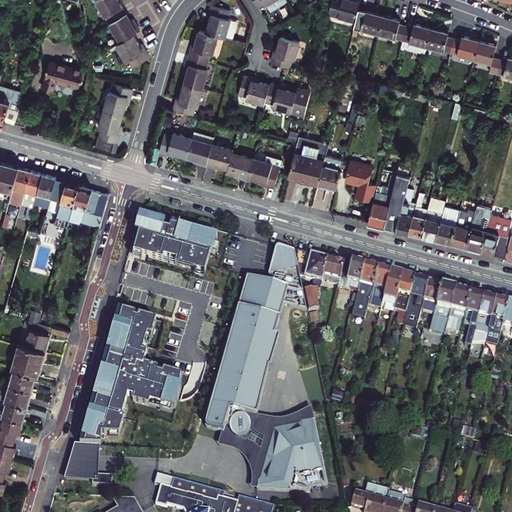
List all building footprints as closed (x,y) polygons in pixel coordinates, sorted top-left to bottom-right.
[(94,0),(108,25),(125,14),(117,1),(116,0),(94,0)] [(283,0),(251,0),(258,11),(264,6),(270,16),(287,5),(283,0)] [(330,0),(328,10),(356,17),(357,12),(359,0),(330,0)] [(211,13),(209,20),(206,33),(217,37),(232,41),(238,21),(227,18),(230,9),(210,4),(208,12),(211,13)] [(354,26),(380,33),(385,14),(375,11),(367,9),(366,14),(357,12),(356,17),(354,26)] [(129,21),(125,14),(108,25),(118,43),(131,36),(138,32),(132,22),(130,23),(129,21)] [(380,33),(405,39),(408,25),(401,23),(402,19),(393,16),(385,14),(380,33)] [(429,45),(433,26),(424,24),(416,22),(415,26),(408,25),(405,39),(411,41),(409,49),(427,54),(429,45)] [(442,29),(433,26),(429,45),(453,51),(456,37),(450,35),(451,31),(442,29)] [(198,31),(195,41),(192,48),(189,47),(186,57),(207,63),(210,53),(212,54),(217,37),(206,33),(198,31)] [(463,38),(456,37),(453,51),(477,58),(481,39),(473,37),(464,34),(463,38)] [(147,57),(143,50),(140,52),(136,46),(131,36),(118,43),(114,46),(123,62),(126,60),(130,67),(147,57)] [(276,55),(272,54),(269,63),(289,70),(292,61),(294,62),(300,44),(281,38),(278,49),(276,55)] [(491,71),(499,73),(503,58),(495,56),(499,43),(490,41),(481,39),(477,58),(494,62),(491,71)] [(499,73),(511,76),(511,55),(510,55),(509,60),(503,58),(499,73)] [(76,85),(82,67),(48,57),(43,74),(46,75),(43,85),(52,88),(55,78),(64,81),(76,85)] [(204,70),(207,63),(186,57),(184,64),(187,65),(185,73),(181,84),(201,90),(207,71),(204,70)] [(251,79),(242,75),(236,96),(242,97),(241,100),(262,106),(263,104),(267,88),(256,85),(250,83),(251,79)] [(120,115),(123,104),(125,97),(129,98),(132,89),(113,83),(110,90),(107,89),(101,109),(120,115)] [(201,90),(181,84),(178,94),(176,101),(173,100),(170,109),(190,115),(193,107),(195,108),(201,90)] [(0,85),(0,120),(12,124),(18,101),(21,92),(0,85)] [(294,96),(283,93),(276,91),(267,88),(263,104),(269,106),(269,109),(288,115),(290,110),(294,96)] [(411,94),(427,98),(429,93),(413,89),(411,94)] [(303,114),(307,96),(295,93),(294,96),(290,110),(303,114)] [(12,124),(20,126),(27,104),(18,101),(12,124)] [(114,133),(116,126),(120,115),(101,109),(95,127),(99,128),(93,147),(109,152),(112,142),(115,143),(118,134),(114,133)] [(155,152),(165,155),(166,151),(173,153),(184,156),(189,137),(171,131),(170,135),(161,132),(155,152)] [(211,143),(189,137),(184,156),(189,158),(193,159),(192,162),(196,164),(204,166),(211,143)] [(296,141),(287,181),(300,184),(315,188),(322,159),(325,149),(296,141)] [(232,149),(211,143),(204,166),(210,168),(215,169),(216,165),(220,166),(227,168),(231,152),(232,149)] [(239,178),(246,180),(252,158),(231,152),(227,168),(226,170),(232,172),(235,173),(235,177),(239,178)] [(269,163),(252,158),(246,180),(257,183),(263,185),(262,188),(271,191),(277,170),(268,168),(269,163)] [(324,190),(333,193),(338,172),(322,168),(324,160),(322,159),(315,188),(324,190)] [(368,181),(372,165),(350,159),(345,179),(360,183),(357,196),(364,198),(373,201),(377,186),(378,184),(368,181)] [(11,166),(6,164),(0,187),(0,189),(9,192),(16,167),(11,166)] [(23,169),(16,167),(9,192),(8,197),(15,199),(11,211),(17,213),(20,201),(29,171),(23,169)] [(29,171),(20,201),(23,201),(23,199),(28,201),(26,206),(31,208),(32,204),(41,174),(35,173),(29,171)] [(395,230),(406,188),(408,176),(400,174),(400,173),(397,172),(393,190),(384,227),(389,228),(395,230)] [(51,177),(41,174),(32,204),(35,204),(36,203),(39,201),(41,194),(48,196),(59,199),(64,182),(64,181),(51,177)] [(56,212),(69,216),(77,186),(71,184),(64,182),(59,199),(56,212)] [(87,201),(90,189),(77,186),(69,216),(68,218),(91,225),(96,208),(90,206),(91,203),(87,201)] [(384,227),(393,190),(377,186),(373,201),(368,223),(376,225),(384,227)] [(412,189),(406,188),(395,230),(401,231),(408,233),(415,205),(409,204),(412,189)] [(96,208),(100,192),(90,189),(87,201),(91,203),(90,206),(96,208)] [(108,194),(100,192),(96,208),(104,210),(105,205),(108,194)] [(45,207),(48,196),(41,194),(39,201),(36,203),(35,204),(45,207)] [(420,236),(425,214),(427,208),(421,207),(423,199),(416,198),(415,205),(408,233),(413,234),(420,236)] [(435,240),(444,204),(439,203),(436,214),(438,214),(438,218),(425,214),(420,236),(426,238),(435,240)] [(449,205),(444,204),(435,240),(443,242),(450,244),(455,222),(443,219),(443,216),(446,216),(449,205)] [(102,214),(104,210),(96,208),(91,225),(99,227),(102,214)] [(473,250),(481,252),(486,229),(473,226),(473,223),(476,224),(479,212),(475,211),(472,223),(466,248),(473,250)] [(486,253),(492,255),(502,216),(490,213),(486,229),(481,252),(486,253)] [(161,222),(138,216),(133,233),(135,233),(130,253),(159,261),(160,257),(172,261),(172,265),(201,274),(207,253),(209,254),(213,237),(175,226),(174,228),(166,227),(165,230),(160,228),(161,222)] [(511,229),(511,218),(502,216),(492,255),(499,256),(505,258),(511,233),(511,229)] [(466,248),(472,223),(469,222),(468,225),(455,222),(450,244),(458,246),(466,248)] [(293,253),(279,250),(270,280),(275,282),(274,287),(243,278),(233,314),(234,316),(232,323),(230,324),(209,395),(207,405),(207,406),(208,407),(207,410),(205,409),(201,424),(201,425),(202,427),(203,428),(217,432),(214,445),(235,451),(243,456),(247,460),(251,467),(253,475),(253,483),(252,489),(257,489),(257,490),(310,493),(311,485),(316,486),(317,488),(328,485),(311,420),(310,421),(307,409),(305,407),(302,406),(298,405),(293,405),(287,407),(283,409),(279,413),(277,416),(276,419),(275,423),(253,416),(254,416),(255,416),(256,415),(277,340),(277,339),(277,337),(276,336),(274,335),(272,335),(274,329),(275,329),(277,328),(278,327),(284,306),(307,312),(302,289),(304,288),(299,267),(297,255),(293,253)] [(305,277),(321,282),(323,276),(327,261),(311,256),(297,252),(297,255),(299,267),(307,269),(305,277)] [(344,260),(343,266),(339,281),(338,287),(350,291),(351,287),(359,289),(360,284),(365,265),(354,262),(344,260)] [(217,263),(209,263),(209,278),(229,279),(229,261),(217,261),(217,263)] [(334,280),(338,264),(332,263),(327,261),(323,276),(334,280)] [(339,281),(343,266),(338,264),(334,280),(339,281)] [(365,265),(360,284),(369,287),(367,289),(365,294),(368,295),(369,297),(368,299),(370,299),(371,295),(378,269),(371,267),(365,265)] [(385,292),(390,273),(384,271),(378,269),(371,295),(378,297),(379,293),(381,294),(382,291),(385,292)] [(393,313),(394,308),(402,276),(397,275),(390,273),(385,292),(384,298),(382,304),(388,305),(386,312),(393,313)] [(406,311),(414,279),(407,277),(402,276),(394,308),(402,310),(406,311)] [(416,327),(421,309),(428,282),(421,281),(414,279),(406,311),(403,324),(416,327)] [(434,313),(441,286),(434,284),(428,282),(421,309),(434,313)] [(360,284),(359,289),(357,296),(368,299),(369,297),(368,295),(365,294),(367,289),(369,287),(360,284)] [(317,285),(304,288),(308,309),(315,308),(318,307),(316,297),(319,297),(317,285)] [(446,329),(456,290),(449,288),(441,286),(434,313),(430,331),(444,334),(446,329)] [(460,333),(462,326),(470,294),(462,291),(456,290),(446,329),(460,333)] [(463,346),(471,348),(472,344),(484,297),(477,295),(470,294),(462,326),(468,327),(463,346)] [(485,344),(496,300),(490,298),(484,297),(472,344),(485,344)] [(504,323),(508,303),(502,302),(496,300),(485,344),(497,347),(504,323)] [(152,320),(115,310),(112,323),(77,445),(98,446),(97,435),(116,435),(120,418),(118,417),(124,396),(130,398),(129,401),(145,406),(146,402),(172,410),(178,386),(175,386),(178,375),(140,364),(152,320)] [(32,322),(25,346),(46,352),(48,346),(51,335),(48,335),(51,328),(32,322)] [(46,352),(25,346),(19,345),(12,369),(36,376),(39,377),(42,368),(46,352)] [(34,385),(36,376),(12,369),(8,383),(32,390),(34,385)] [(0,397),(7,400),(28,406),(29,399),(32,390),(8,383),(6,390),(0,388),(0,397)] [(25,416),(28,406),(7,400),(3,415),(23,421),(25,416)] [(358,401),(356,408),(369,412),(371,404),(358,401)] [(382,407),(371,404),(369,412),(380,415),(382,407)] [(395,411),(382,407),(380,415),(393,419),(395,411)] [(0,421),(0,432),(16,437),(18,429),(20,430),(21,428),(23,421),(3,415),(2,415),(0,421)] [(16,437),(0,432),(0,459),(11,463),(15,448),(16,446),(13,445),(16,437)] [(77,445),(70,444),(67,454),(59,480),(93,482),(93,474),(96,475),(98,446),(77,445)] [(10,465),(11,463),(0,459),(0,492),(2,493),(5,484),(5,482),(3,481),(3,479),(7,466),(10,467),(10,465)] [(96,475),(93,474),(93,482),(92,484),(112,486),(113,476),(96,475)] [(152,485),(157,487),(215,501),(216,501),(217,498),(221,499),(222,493),(155,474),(152,485)] [(366,511),(384,511),(388,498),(391,489),(373,484),(370,493),(366,508),(365,511),(366,511)] [(221,499),(217,498),(216,501),(215,501),(157,487),(154,499),(152,504),(164,507),(165,504),(179,508),(181,511),(225,511),(226,509),(236,510),(238,503),(221,499)] [(357,490),(353,504),(360,506),(364,491),(357,490)] [(370,493),(364,491),(360,506),(366,508),(370,493)] [(139,511),(130,498),(111,497),(116,505),(105,511),(100,511),(101,511),(100,511),(139,511)] [(239,498),(238,503),(236,510),(235,511),(273,511),(274,508),(239,498)] [(409,511),(411,505),(388,498),(384,511),(409,511)] [(411,505),(409,511),(435,511),(437,506),(419,501),(418,507),(411,505)] [(471,511),(473,507),(456,502),(454,511),(453,511),(471,511)]
